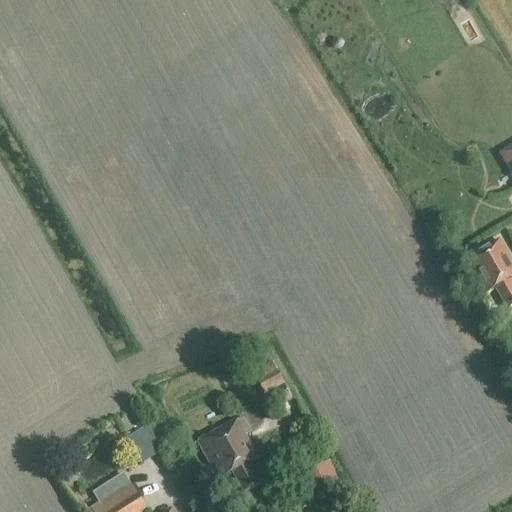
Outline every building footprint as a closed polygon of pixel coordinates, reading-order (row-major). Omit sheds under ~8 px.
[(511,147),(498,156),(511,179),(511,147)] [(511,265),(497,242),(463,263),(485,297),(495,291),(505,307),(511,303),(511,265)] [(264,396),(284,387),(272,362),(258,369),(262,379),(257,382),(264,396)] [(284,387),(264,396),(272,411),(292,401),(284,387)] [(265,483),(255,463),(259,461),(246,436),(251,433),(244,419),(198,441),(219,482),(233,475),(243,495),(265,483)] [(141,467),(162,455),(147,429),(126,441),(141,467)] [(308,473),(319,499),(340,490),(329,464),(308,473)] [(89,510),(90,511),(146,511),(123,475),(92,494),(99,504),(89,510)]
